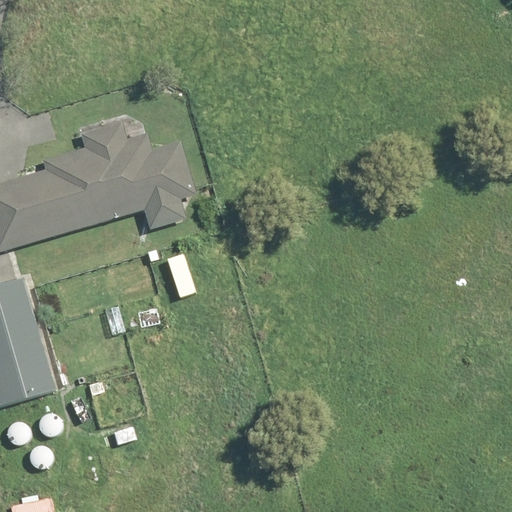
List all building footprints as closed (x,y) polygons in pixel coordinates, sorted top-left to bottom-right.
[(43,172),(0,183),(0,252),(141,213),(146,231),(183,221),(177,201),(192,196),(177,143),(148,151),(144,135),(123,141),(118,124),(79,135),(83,150),(40,162),(43,172)] [(25,275),(0,281),(0,406),(55,393),(25,275)] [(116,305),(100,310),(109,337),(124,332),(116,305)] [(35,423),(35,425),(36,430),(37,432),(38,434),(40,436),(42,438),(44,439),(47,440),(49,440),(52,440),(55,440),(57,439),(59,438),(61,436),(63,434),(64,431),(65,429),(66,426),(66,424),(65,421),(64,419),(63,416),(61,414),(59,412),(57,411),(55,410),(52,410),(50,410),(47,410),(44,411),(42,412),(40,414),(38,415),(37,418),(36,420),(35,423)] [(2,432),(2,434),(3,439),(4,441),(5,444),(7,445),(9,447),(12,448),(14,449),(17,450),(19,449),(22,449),(24,448),(27,447),(29,445),(30,443),(32,441),(33,438),(33,435),(33,433),(33,430),(32,428),(30,425),(29,423),(27,422),(25,420),(22,419),(20,419),(17,419),(14,419),(12,420),(9,421),(7,423),(5,425),(4,427),(3,429),(2,432)] [(24,455),(23,458),(24,463),(25,465),(27,467),(28,469),(30,471),(33,472),(35,473),(38,473),(41,473),(43,473),(46,472),(48,470),(50,469),(52,467),(53,464),(54,462),(54,459),(54,456),(54,454),(53,451),(52,449),(50,447),(48,445),(46,444),(43,443),(41,442),(38,442),(35,443),(33,444),(31,445),(28,446),(27,448),(25,450),(24,453),(24,455)] [(53,511),(51,498),(7,506),(8,511),(53,511)]
